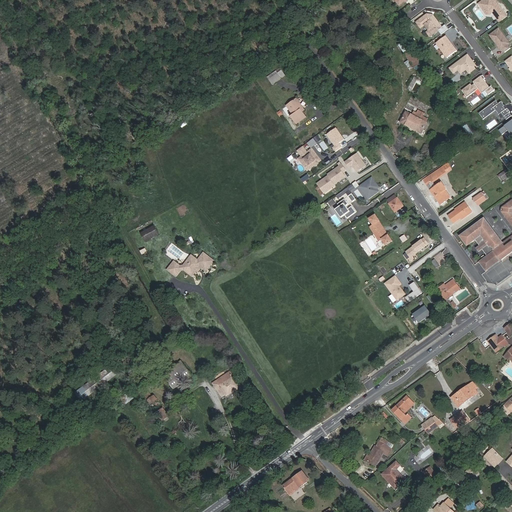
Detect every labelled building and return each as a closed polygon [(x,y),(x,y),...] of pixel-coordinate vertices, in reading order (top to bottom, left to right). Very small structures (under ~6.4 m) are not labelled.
[(493,14),(500,22),(508,16),(496,0),(483,0),(478,3),(487,15),(490,15),(493,14)] [(428,13),(416,22),(421,29),(425,26),(429,30),(427,32),(431,38),(439,31),(442,34),(449,29),(446,24),(443,26),(434,15),(428,13)] [(500,28),(489,35),(501,51),(503,50),(505,53),(511,48),(509,45),(511,43),(500,28)] [(447,36),(436,43),(447,58),(458,50),(447,36)] [(405,47),(409,45),(405,40),(399,45),(406,54),(408,52),(405,47)] [(422,62),(409,45),(405,47),(408,52),(406,54),(405,54),(415,68),(422,62)] [(467,70),(470,74),(479,68),(473,59),(469,54),(450,68),(454,74),(459,71),(461,74),(467,70)] [(268,79),(272,84),(281,78),(277,73),(268,79)] [(459,73),(454,78),(457,81),(462,76),(459,73)] [(483,94),(486,91),(489,95),(495,90),(492,86),(491,87),(482,76),(474,82),(475,84),(472,86),(471,84),(463,90),(468,97),(476,91),(479,89),(483,94)] [(296,99),(287,105),(293,114),(290,116),(296,124),(306,117),(300,109),(302,107),(296,99)] [(484,119),(497,110),(500,114),(502,112),(507,119),(511,115),(511,114),(508,108),(506,109),(504,107),(505,106),(502,102),(501,103),(499,104),(497,101),(480,113),(484,119)] [(401,122),(411,127),(411,126),(413,126),(412,128),(422,133),(427,123),(421,119),(425,113),(419,110),(417,113),(414,112),(412,115),(407,112),(401,122)] [(511,121),(508,123),(500,130),(503,134),(509,130),(511,134),(511,121)] [(336,127),(326,134),(335,145),(333,147),(336,151),(342,146),(339,142),(344,139),(336,127)] [(307,143),(311,148),(317,143),(317,142),(313,138),(307,143)] [(302,156),(299,158),(307,168),(310,169),(321,160),(312,148),(307,152),(303,146),(298,150),(302,156)] [(359,153),(350,159),(358,170),(367,164),(359,153)] [(317,182),(325,193),(348,176),(344,171),(347,169),(342,163),(317,182)] [(428,176),(432,182),(449,170),(448,170),(445,165),(428,176)] [(510,177),(505,170),(498,175),(499,177),(501,175),(503,179),(505,177),(507,179),(510,177)] [(379,187),(372,177),(359,186),(368,198),(378,191),(377,188),(379,187)] [(432,191),(441,204),(451,197),(445,189),(446,188),(442,182),(435,187),(436,189),(432,191)] [(478,204),(486,198),(482,192),(474,198),(478,204)] [(397,198),(394,194),(387,199),(389,203),(397,198)] [(335,209),(341,217),(345,214),(348,217),(356,212),(352,206),(349,209),(346,205),(349,204),(344,198),(337,203),(339,206),(335,209)] [(389,203),(395,211),(403,206),(397,198),(389,203)] [(496,250),(499,255),(502,259),(511,251),(511,198),(511,200),(505,205),(504,205),(503,206),(505,208),(505,211),(502,213),(503,214),(504,214),(507,218),(506,218),(510,223),(511,223),(511,225),(511,235),(503,242),(500,238),(499,239),(498,238),(499,237),(484,217),(460,236),(468,245),(475,239),(480,246),(481,245),(483,248),(482,249),(487,256),(494,252),(496,250)] [(465,202),(455,209),(456,210),(466,203),(465,202)] [(454,212),(449,215),(454,223),(461,218),(466,215),(467,214),(465,209),(468,207),(466,203),(456,210),(456,211),(454,212)] [(380,220),(375,214),(369,218),(373,224),(370,226),(379,241),(382,239),(386,245),(393,241),(388,234),(387,235),(379,221),(380,220)] [(154,226),(142,233),(146,241),(159,234),(154,226)] [(414,252),(409,255),(413,260),(421,255),(417,250),(414,252)] [(497,256),(494,252),(487,256),(485,257),(486,257),(482,260),(481,260),(479,261),(481,264),(481,263),(485,268),(485,269),(486,271),(489,269),(488,269),(498,261),(498,262),(500,260),(497,256)] [(174,262),(168,270),(176,276),(180,270),(183,269),(191,275),(196,270),(198,267),(199,265),(206,270),(213,261),(203,253),(197,260),(196,262),(193,260),(190,264),(187,261),(183,266),(179,266),(174,262)] [(197,260),(191,255),(187,261),(190,264),(193,260),(196,262),(197,260)] [(431,261),(436,268),(439,265),(434,259),(431,261)] [(401,284),(395,276),(385,283),(396,299),(404,294),(401,288),(398,288),(397,286),(401,284)] [(437,289),(445,300),(452,295),(450,292),(457,287),(453,280),(444,286),(445,287),(444,288),(442,285),(437,289)] [(416,281),(410,284),(414,291),(406,296),(409,301),(423,293),(416,281)] [(398,308),(405,302),(402,299),(395,305),(398,308)] [(425,305),(413,313),(419,322),(431,314),(425,305)] [(511,332),(511,325),(511,324),(503,329),(505,332),(508,336),(511,332)] [(496,352),(507,343),(501,334),(497,337),(495,334),(487,340),(496,352)] [(177,363),(173,366),(184,381),(188,377),(177,363)] [(81,401),(117,374),(110,365),(75,392),(81,401)] [(184,381),(173,366),(163,374),(173,389),(184,381)] [(91,367),(77,377),(81,381),(94,371),(91,367)] [(242,389),(230,371),(216,381),(219,385),(215,387),(221,396),(225,394),(227,396),(235,390),(237,393),(242,389)] [(139,387),(147,399),(151,396),(143,385),(139,387)] [(470,389),(467,385),(464,387),(465,389),(457,395),(462,403),(478,392),(475,387),(474,386),(470,389)] [(453,397),(457,395),(465,389),(464,387),(452,396),(453,397)] [(129,392),(121,398),(125,404),(133,398),(129,392)] [(151,396),(147,399),(156,412),(162,407),(153,395),(151,396)] [(414,402),(407,395),(396,405),(403,412),(414,402)] [(459,406),(462,403),(457,395),(453,397),(459,406)] [(403,419),(408,415),(405,412),(415,403),(414,402),(403,412),(396,405),(393,409),(403,419)] [(162,407),(156,412),(162,421),(168,417),(162,407)] [(452,420),(456,426),(467,418),(463,412),(452,420)] [(428,427),(436,422),(437,421),(435,417),(433,416),(422,423),(426,429),(428,427)] [(456,426),(458,429),(469,421),(467,418),(456,426)] [(431,431),(439,426),(436,422),(428,427),(431,431)] [(376,447),(375,447),(370,455),(367,460),(375,464),(382,452),(387,455),(391,449),(385,446),(387,442),(381,439),(376,447)] [(492,452),(486,458),(490,462),(496,456),(492,452)] [(490,462),(494,466),(500,460),(496,456),(490,462)] [(399,465),(396,462),(382,474),(390,482),(391,481),(396,487),(404,480),(398,473),(395,469),(399,466),(399,465)] [(437,475),(430,466),(423,471),(430,480),(437,475)] [(475,474),(471,467),(463,472),(465,475),(468,473),(470,477),(475,474)] [(273,492),(281,502),(309,481),(302,471),(273,492)]
